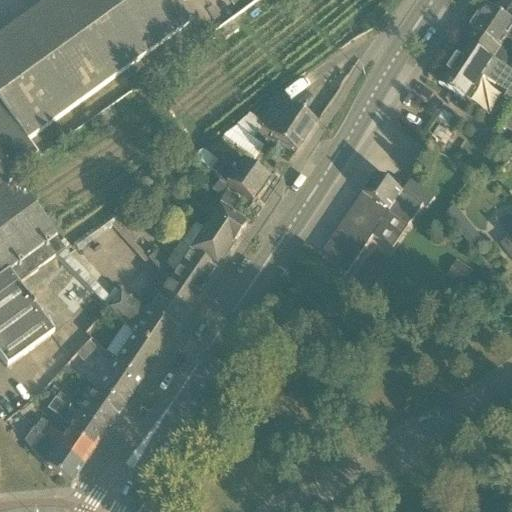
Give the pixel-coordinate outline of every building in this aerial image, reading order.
[(129,69),(189,26),(170,0),(51,0),(0,37),(0,187),(12,179),(11,177),(37,158),(26,143),(129,69)] [(511,34),(511,23),(496,13),(490,9),(468,43),(467,44),(494,62),(496,60),(511,70),(511,50),(505,45),(511,34)] [(511,70),(496,60),(494,62),(467,44),(439,86),(456,97),(467,104),(485,79),(510,96),(507,101),(511,105),(511,118),(505,129),(511,133),(511,70)] [(281,119),(267,110),(257,125),(245,117),(237,129),(253,139),(259,130),(296,155),(316,125),(289,107),(281,119)] [(193,160),(211,175),(220,184),(235,195),(252,206),(268,184),(252,172),(242,165),(234,176),(202,153),(193,160)] [(435,200),(427,194),(411,183),(403,194),(377,177),(371,185),(371,186),(321,259),(347,277),(374,239),(393,252),(410,229),(424,209),(428,211),(435,200)] [(0,298),(17,286),(18,287),(29,278),(55,259),(65,252),(12,179),(0,187),(0,298)] [(152,196),(166,206),(168,202),(193,220),(196,215),(191,211),(196,204),(163,180),(152,196)] [(230,214),(239,202),(228,194),(219,207),(230,214)] [(485,244),(472,228),(456,209),(446,216),(462,236),(474,253),(485,244)] [(245,229),(229,218),(219,211),(204,233),(203,234),(230,251),(245,229)] [(117,225),(113,229),(145,264),(149,261),(139,250),(117,225)] [(203,234),(204,233),(194,226),(181,246),(191,252),(189,254),(190,255),(189,256),(215,273),(230,251),(203,234)] [(511,228),(505,234),(510,240),(501,246),(511,259),(511,228)] [(118,294),(111,303),(83,272),(65,252),(55,259),(67,272),(75,279),(106,311),(132,338),(160,356),(196,302),(170,284),(159,272),(159,273),(137,306),(118,294)] [(190,255),(189,254),(175,275),(156,254),(149,261),(159,273),(159,272),(170,284),(196,302),(215,273),(189,256),(190,255)] [(458,263),(448,278),(463,288),(473,272),(458,263)] [(54,336),(18,287),(17,286),(0,298),(0,360),(7,370),(54,336)] [(141,383),(160,356),(132,338),(114,365),(141,383)] [(31,399),(63,364),(55,356),(22,391),(31,399)] [(124,409),(141,383),(114,365),(96,391),(124,409)] [(96,391),(86,383),(71,405),(59,395),(55,400),(54,400),(64,409),(105,436),(124,409),(96,391)] [(94,453),(105,436),(64,409),(54,400),(47,410),(57,418),(56,419),(71,429),(67,434),(94,453)] [(42,422),(34,432),(36,433),(42,441),(83,470),(94,453),(67,434),(62,441),(48,431),(50,428),(42,422)] [(36,433),(34,432),(33,431),(24,444),(44,468),(71,487),(83,470),(42,441),(36,433)]
